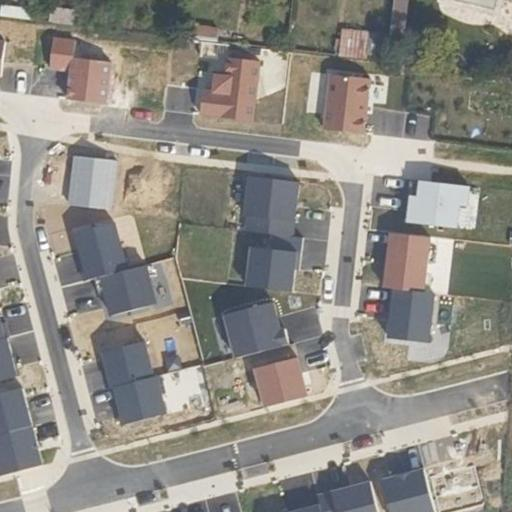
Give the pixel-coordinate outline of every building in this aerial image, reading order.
[(341,26),(339,55),(367,57),(370,28),(341,26)] [(6,43),(0,42),(0,77),(2,78),(3,68),(18,70),(21,41),(6,39),(6,43)] [(75,42),(54,40),(51,69),(71,71),(68,100),(106,105),(111,61),(73,57),(75,42)] [(260,61),(228,57),(226,76),(216,75),(214,92),(204,91),(201,116),(253,122),(260,61)] [(370,81),(331,76),(325,130),(364,135),(370,81)] [(117,161),(76,157),(70,206),(111,210),(117,161)] [(47,175),(45,203),(69,205),(72,177),(47,175)] [(300,183),(251,177),(244,231),(272,235),(294,237),(300,183)] [(467,187),(410,180),(405,222),(456,228),(458,206),(465,207),(467,187)] [(0,218),(0,246),(10,247),(10,218),(0,218)] [(128,271),(115,224),(78,233),(82,252),(78,253),(86,282),(95,280),(128,271)] [(428,238),(392,234),(385,288),(395,289),(421,292),(428,238)] [(294,237),(272,235),(270,250),(251,248),(247,287),(294,293),(296,271),(300,271),(304,239),(294,237)] [(128,271),(95,280),(99,296),(106,294),(112,317),(158,305),(148,266),(128,271)] [(421,292),(395,289),(390,339),(429,344),(435,294),(421,292)] [(281,331),(274,302),(222,316),(234,360),(290,345),(286,330),(281,331)] [(0,340),(10,338),(7,323),(2,325),(0,316),(0,340)] [(10,338),(0,340),(0,394),(22,389),(24,389),(21,376),(19,376),(14,358),(16,358),(10,338)] [(145,342),(103,353),(113,389),(116,388),(154,378),(145,342)] [(302,373),(299,359),(260,369),(270,407),(308,398),(305,385),(303,386),(300,373),(302,373)] [(154,378),(116,388),(122,410),(119,410),(123,427),(167,415),(158,377),(154,378)] [(0,436),(31,428),(22,389),(0,394),(0,436)] [(0,436),(0,475),(0,477),(44,466),(33,427),(31,428),(0,436)] [(473,466),(427,478),(436,511),(453,511),(483,504),(473,466)] [(436,511),(427,478),(425,471),(385,481),(392,511),(436,511)] [(379,511),(371,482),(318,496),(321,506),(322,511),(379,511)]
